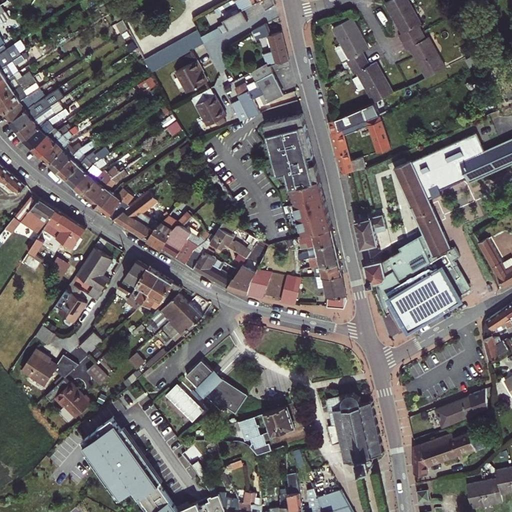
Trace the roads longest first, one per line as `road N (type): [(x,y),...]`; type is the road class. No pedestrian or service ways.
road 1 (tertiary): [(0,142),(136,246),(238,305),(369,332)]
road 2 (secondary): [(369,332),(291,11)]
road 3 (residential): [(511,290),(378,366)]
road 4 (secondary): [(406,511),(378,366)]
